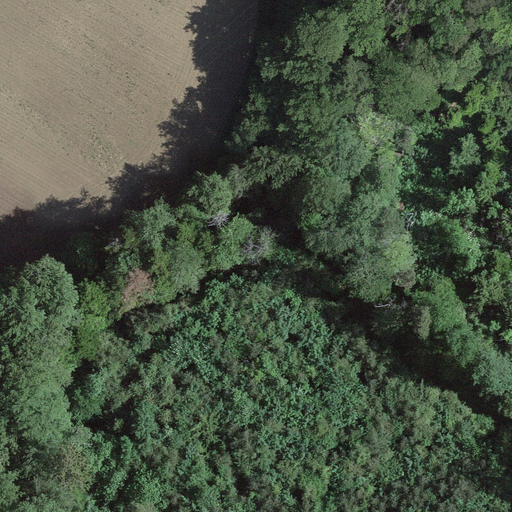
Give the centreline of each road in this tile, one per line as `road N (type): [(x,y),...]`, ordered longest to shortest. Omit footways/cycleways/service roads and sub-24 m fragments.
road 1 (track): [(511,432),(438,385),(338,275),(320,235),(314,134),(280,55),(282,0)]
road 2 (track): [(280,55),(254,130),(208,204),(0,290)]
